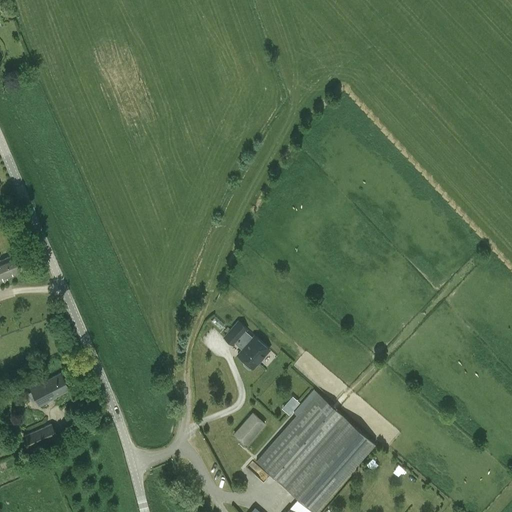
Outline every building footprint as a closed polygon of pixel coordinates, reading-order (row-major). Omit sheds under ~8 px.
[(0,279),(20,271),(13,255),(0,260),(0,279)] [(238,321),(223,338),(233,346),(236,343),(239,347),(241,345),(244,348),(238,355),(245,361),(243,363),(244,364),(248,368),(250,368),(251,367),(253,368),(269,349),(254,336),(252,337),(245,331),(246,329),(238,321)] [(39,405),(56,396),(56,395),(69,388),(60,372),(30,388),(39,405)] [(314,511),(375,443),(317,391),(256,460),(314,511)] [(289,415),(300,403),(293,397),(282,409),(289,415)] [(234,434),(246,445),(264,423),(252,413),(234,434)] [(52,424),(23,436),(29,449),(57,436),(52,424)] [(397,463),(392,469),(399,475),(404,469),(397,463)]
